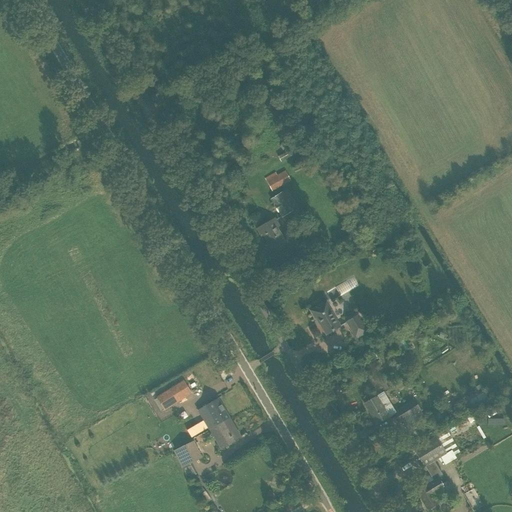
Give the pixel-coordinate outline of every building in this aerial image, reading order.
[(278,156),(281,161),(292,155),(289,150),(278,156)] [(300,165),(294,168),(296,173),(302,169),(300,165)] [(264,178),(272,191),(291,181),(285,171),(277,175),(275,172),(264,178)] [(270,199),(281,217),(298,207),(287,189),(270,199)] [(265,236),(273,250),(281,245),(286,242),(277,228),(280,226),(274,218),(271,220),(272,222),(261,228),(260,227),(256,229),(262,238),(265,236)] [(316,318),(326,335),(340,327),(330,310),(331,309),(326,301),(310,311),(315,319),(316,318)] [(352,335),(355,339),(366,332),(357,316),(347,322),(354,334),(352,335)] [(400,342),(404,349),(408,346),(404,339),(400,342)] [(401,360),(393,364),(396,369),(404,365),(401,360)] [(158,398),(165,409),(190,393),(183,382),(158,398)] [(373,399),(365,404),(376,424),(395,413),(396,412),(395,411),(384,392),(377,396),(373,399)] [(209,428),(210,430),(229,418),(218,399),(198,410),(209,428)] [(396,412),(395,413),(400,421),(414,413),(409,403),(395,411),(396,412)] [(472,414),(466,418),(470,424),(476,421),(472,415),(472,414)] [(196,438),(206,432),(206,430),(204,431),(196,418),(186,424),(183,418),(175,423),(183,438),(167,447),(170,451),(196,437),(196,438)] [(210,430),(211,433),(221,449),(241,438),(229,418),(210,430)] [(419,447),(414,450),(424,467),(425,466),(434,461),(442,457),(446,454),(446,453),(451,450),(454,456),(459,453),(446,430),(433,438),(419,447)] [(174,450),(187,478),(197,474),(191,463),(202,457),(194,440),(174,450)] [(152,444),(156,451),(161,448),(158,441),(152,444)] [(425,486),(416,491),(428,511),(440,504),(435,495),(448,487),(449,486),(449,485),(448,484),(448,482),(447,482),(446,482),(445,482),(442,483),(439,478),(440,477),(443,475),(434,461),(425,466),(431,476),(422,481),(425,486)] [(468,491),(463,494),(473,511),(484,504),(474,488),(468,491)] [(271,492),(265,496),(268,500),(274,496),(271,492)] [(218,494),(210,499),(215,509),(224,504),(218,494)]
